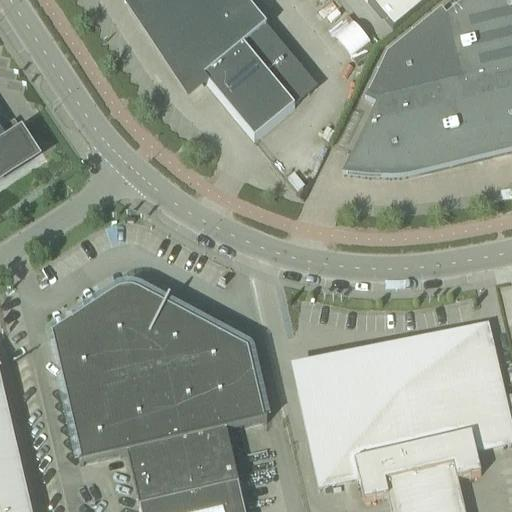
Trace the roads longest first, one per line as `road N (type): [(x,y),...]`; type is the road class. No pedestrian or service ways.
road 1 (unclassified): [(128,171),(166,201),(258,249),(318,265),(384,271),(511,253)]
road 2 (unclassified): [(10,0),(128,171)]
road 3 (unclassified): [(0,265),(128,171)]
